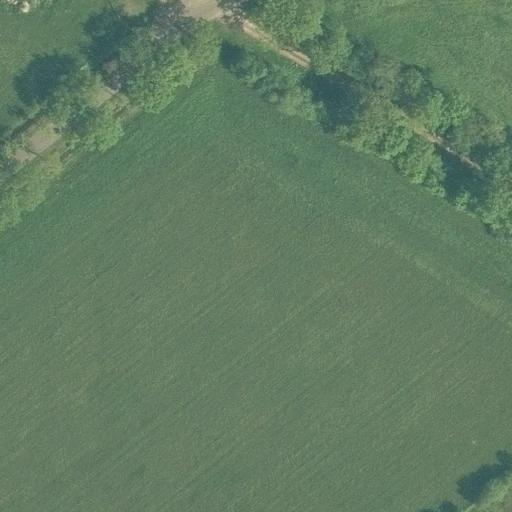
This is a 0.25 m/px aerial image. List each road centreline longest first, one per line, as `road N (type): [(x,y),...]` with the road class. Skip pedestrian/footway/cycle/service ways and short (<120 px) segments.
road 1 (track): [(208,4),(511,187)]
road 2 (unclassified): [(0,170),(208,4)]
